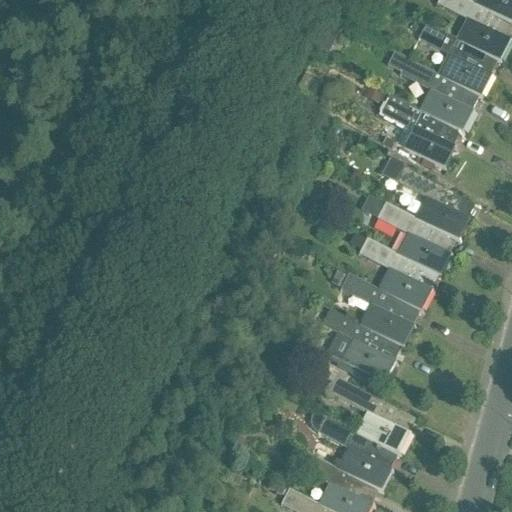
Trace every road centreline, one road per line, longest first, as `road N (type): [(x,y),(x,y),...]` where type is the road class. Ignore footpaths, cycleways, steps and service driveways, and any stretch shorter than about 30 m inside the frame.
road 1 (track): [(265,0),(30,511)]
road 2 (tertiary): [(470,511),(511,363)]
